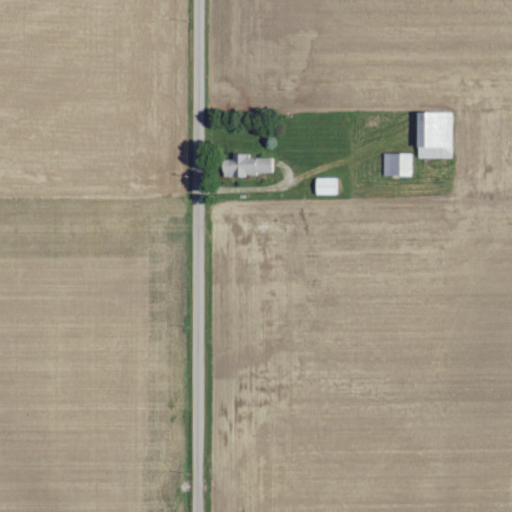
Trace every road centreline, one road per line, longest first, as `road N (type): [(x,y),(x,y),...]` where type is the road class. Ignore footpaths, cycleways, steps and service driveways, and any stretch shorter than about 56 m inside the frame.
road 1 (residential): [(199,511),(201,226)]
road 2 (residential): [(201,226),(201,0)]
